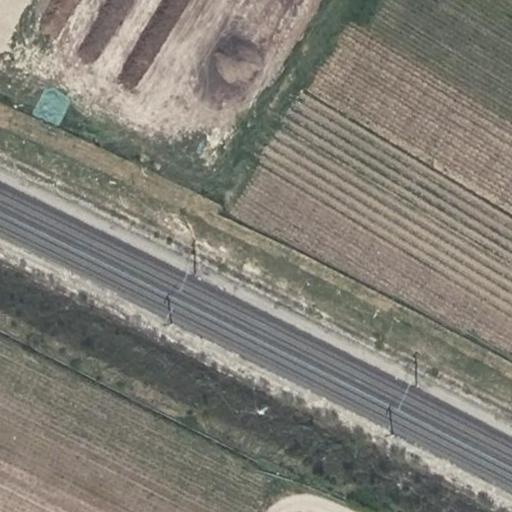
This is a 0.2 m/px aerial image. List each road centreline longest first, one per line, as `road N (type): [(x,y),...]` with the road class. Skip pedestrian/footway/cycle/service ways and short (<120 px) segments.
road 1 (track): [(0,336),(337,511)]
road 2 (track): [(233,221),(511,364)]
road 3 (track): [(233,221),(0,111)]
road 4 (track): [(233,221),(357,0)]
